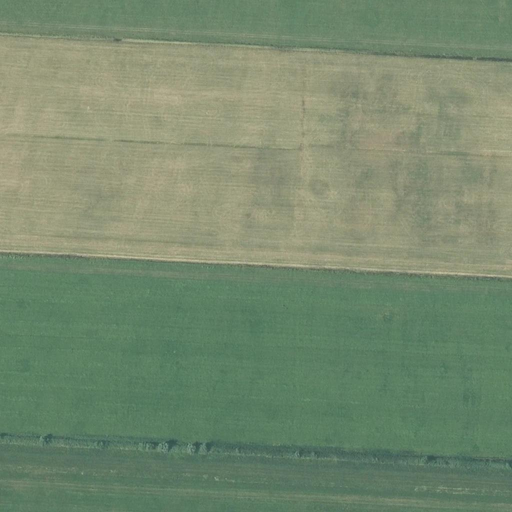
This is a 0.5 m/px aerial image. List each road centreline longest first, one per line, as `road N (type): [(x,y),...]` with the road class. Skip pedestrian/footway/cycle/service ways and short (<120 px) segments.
road 1 (track): [(0,242),(511,269)]
road 2 (track): [(511,484),(0,460)]
